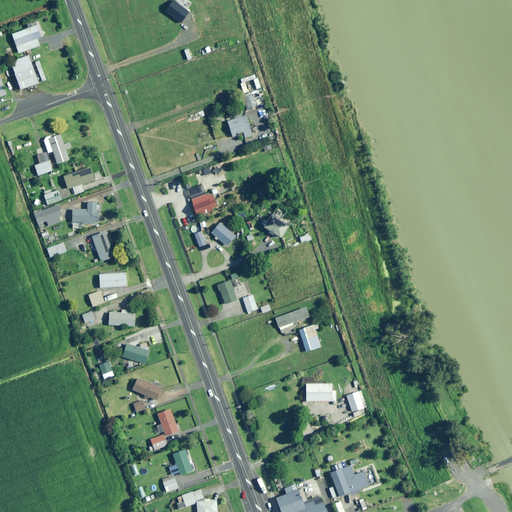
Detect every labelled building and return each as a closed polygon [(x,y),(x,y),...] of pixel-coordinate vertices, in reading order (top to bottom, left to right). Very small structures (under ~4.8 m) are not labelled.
[(181,23),(189,12),(173,1),(166,12),(181,23)] [(40,27),(38,20),(27,24),(29,28),(10,35),(17,54),(39,46),(36,39),(40,37),(37,28),(40,27)] [(38,83),(28,55),(13,61),(15,65),(10,67),(18,90),(38,83)] [(256,107),(252,94),(246,97),(250,109),(256,107)] [(251,135),(245,116),(226,122),(231,137),(238,135),(237,134),(242,132),(244,138),(251,135)] [(62,144),(60,135),(48,138),(56,164),(68,160),(65,149),(70,148),(68,143),(62,144)] [(51,171),(43,148),(33,152),(37,165),(33,166),(37,176),(51,171)] [(93,180),(89,167),(62,177),(66,189),(71,187),(73,195),(83,191),(80,185),(93,180)] [(221,171),(214,167),(212,171),(218,175),(221,171)] [(61,200),(58,190),(42,196),(46,205),(61,200)] [(197,216),(214,211),(213,208),(217,207),(213,194),(207,196),(206,193),(191,199),(197,216)] [(70,222),(82,222),(82,225),(92,225),(92,222),(97,222),(98,211),(95,210),(95,202),(85,202),(85,210),(70,210),(70,222)] [(58,205),(42,211),(32,214),(36,225),(46,222),(48,226),(61,221),(59,217),(62,216),(58,205)] [(286,211),(277,205),(262,227),(280,238),(288,226),(279,221),(286,211)] [(228,223),(224,220),(220,224),(218,223),(210,233),(226,246),(235,236),(224,227),(228,223)] [(205,244),(200,231),(193,234),(198,247),(205,244)] [(113,256),(104,233),(91,238),(100,262),(113,256)] [(311,239),(308,233),(298,238),(301,243),(311,239)] [(66,252),(62,243),(46,248),(49,258),(66,252)] [(93,263),(90,258),(83,261),(86,266),(93,263)] [(101,287),(127,286),(127,272),(100,274),(101,287)] [(236,300),(229,280),(216,285),(224,305),(236,300)] [(93,307),(105,303),(101,291),(90,295),(93,307)] [(257,309),(251,295),(241,299),(247,313),(257,309)] [(268,305),(259,308),(261,314),(270,310),(268,305)] [(309,317),(305,307),(274,318),(279,330),(292,326),(292,323),(309,317)] [(127,313),(127,310),(120,310),(120,313),(107,312),(107,325),(134,326),(134,314),(127,313)] [(94,320),(91,312),(81,315),(84,324),(94,320)] [(318,329),(316,324),(297,330),(304,352),(320,347),(314,330),(318,329)] [(122,357),(146,364),(150,350),(127,343),(122,357)] [(111,371),(108,362),(98,365),(102,375),(111,371)] [(158,400),(162,388),(137,378),(132,390),(158,400)] [(328,379),(303,379),(303,399),(329,398),(328,379)] [(360,405),(354,389),(343,392),(349,409),(360,405)] [(145,409),(142,401),(132,404),(135,413),(145,409)] [(179,431),(170,409),(157,413),(166,436),(179,431)] [(166,446),(163,435),(149,440),(153,451),(166,446)] [(193,470),(185,449),(173,453),(181,475),(193,470)] [(348,464),(325,473),(333,494),(365,482),(360,471),(352,474),(348,464)] [(179,489),(175,478),(163,482),(167,493),(179,489)] [(295,485),(271,494),(277,511),(323,511),(318,498),(302,504),(295,485)] [(202,496),(200,490),(193,492),(176,497),(178,503),(175,504),(177,510),(195,504),(196,511),(216,511),(215,499),(204,501),(202,496)]
